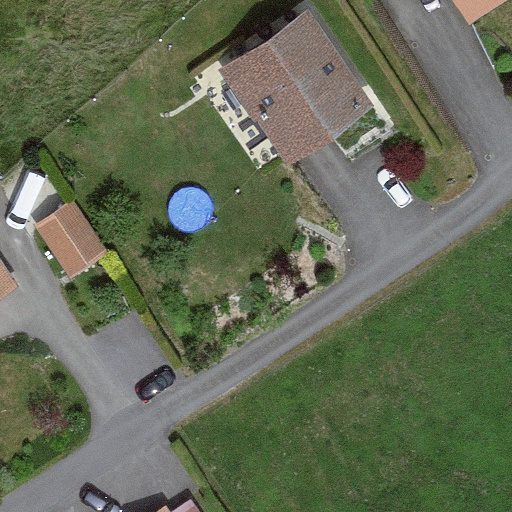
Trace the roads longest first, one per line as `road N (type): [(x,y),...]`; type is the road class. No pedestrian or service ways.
road 1 (residential): [(511,172),(472,212),(21,511)]
road 2 (unknown): [(138,434),(135,416),(18,251)]
